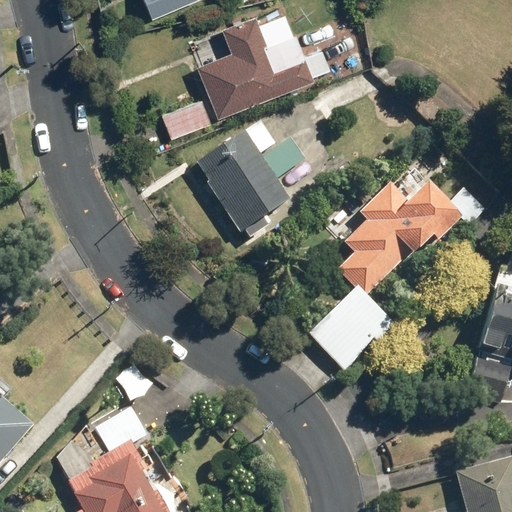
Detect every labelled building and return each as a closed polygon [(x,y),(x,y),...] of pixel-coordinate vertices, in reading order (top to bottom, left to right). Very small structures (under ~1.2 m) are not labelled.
[(144,0),(152,17),(192,0),(144,0)] [(161,113),(170,136),(285,88),(290,98),(368,65),(346,15),(298,35),(287,9),(231,32),(237,46),(199,62),(211,92),(161,113)] [(279,144),(263,118),(197,161),(241,231),(292,198),(279,177),(308,159),(293,135),(279,144)] [(309,329),(345,370),(396,324),(368,293),(435,234),(440,239),(462,219),(469,227),(488,210),(481,203),(492,193),(478,176),(450,201),(428,178),(407,197),(393,181),(359,211),(367,220),(343,241),(355,253),(338,268),(355,288),(309,329)] [(472,372),(508,385),(511,372),(511,262),(472,372)] [(154,386),(136,363),(115,379),(134,403),(154,386)] [(0,463),(35,423),(0,391),(0,463)] [(85,439),(58,454),(87,505),(74,511),(168,511),(133,446),(148,437),(130,405),(95,424),(109,450),(95,457),(85,439)] [(466,511),(511,511),(511,455),(455,472),(466,511)]
